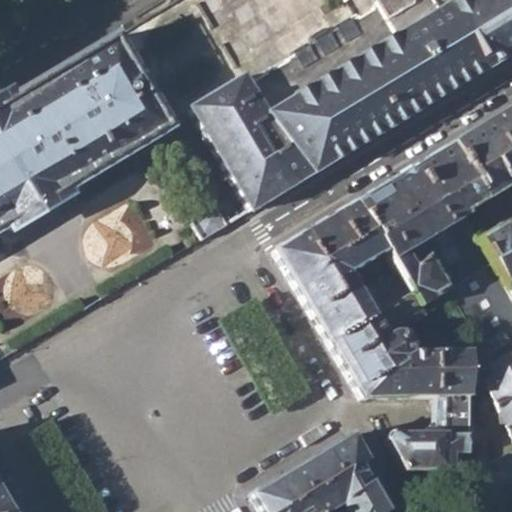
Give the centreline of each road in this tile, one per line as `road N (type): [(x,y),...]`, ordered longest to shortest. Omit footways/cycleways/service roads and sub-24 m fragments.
road 1 (residential): [(198,488),(329,406),(235,245)]
road 2 (residential): [(511,79),(235,245)]
road 3 (residential): [(102,326),(198,488)]
road 4 (residential): [(102,326),(235,245)]
